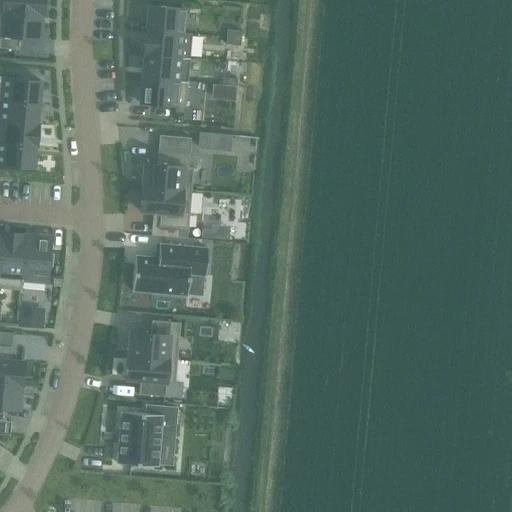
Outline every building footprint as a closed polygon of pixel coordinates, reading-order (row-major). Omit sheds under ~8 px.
[(42,0),(0,0),(0,11),(41,15),(42,0)] [(181,34),(183,9),(148,6),(146,31),(181,34)] [(0,11),(0,48),(17,50),(19,37),(39,38),(41,15),(0,11)] [(227,30),(226,38),(241,39),(241,32),(227,30)] [(146,31),(143,54),(189,58),(191,34),(181,34),(146,31)] [(226,38),(226,45),(240,46),(241,39),(226,38)] [(143,54),(141,78),(177,82),(187,82),(189,58),(143,54)] [(0,77),(0,100),(38,104),(40,81),(0,77)] [(141,78),(139,103),(185,107),(187,82),(141,78)] [(223,78),(222,86),(236,88),(237,79),(223,78)] [(0,100),(0,121),(36,125),(38,104),(0,100)] [(0,121),(0,143),(34,146),(36,125),(0,121)] [(198,133),(197,149),(216,151),(218,134),(214,134),(198,133)] [(144,164),(142,187),(190,192),(192,168),(188,168),(190,138),(188,138),(159,136),(156,165),(144,164)] [(0,143),(0,165),(32,169),(34,146),(0,143)] [(142,187),(140,211),(160,213),(159,226),(179,228),(187,228),(190,192),(142,187)] [(178,235),(178,238),(186,239),(187,228),(179,228),(178,235)] [(202,230),(202,237),(226,239),(226,232),(202,230)] [(0,288),(20,290),(25,235),(0,233),(0,288)] [(49,254),(50,238),(25,235),(20,290),(21,281),(47,283),(48,266),(52,267),(53,254),(49,254)] [(134,256),(131,291),(186,296),(188,274),(205,276),(207,249),(158,244),(158,246),(164,246),(164,256),(161,256),(158,258),(157,258),(134,256)] [(42,328),(43,317),(19,315),(18,326),(42,328)] [(128,355),(177,360),(180,324),(151,321),(150,333),(131,331),(128,355)] [(0,382),(20,384),(22,362),(10,361),(11,347),(0,346),(0,382)] [(138,394),(173,397),(177,360),(128,355),(126,378),(140,379),(138,394)] [(0,434),(9,436),(10,422),(4,421),(5,408),(18,409),(20,385),(20,384),(0,382),(0,434)] [(121,412),(116,463),(157,467),(160,429),(174,430),(176,408),(146,406),(145,414),(121,412)]
